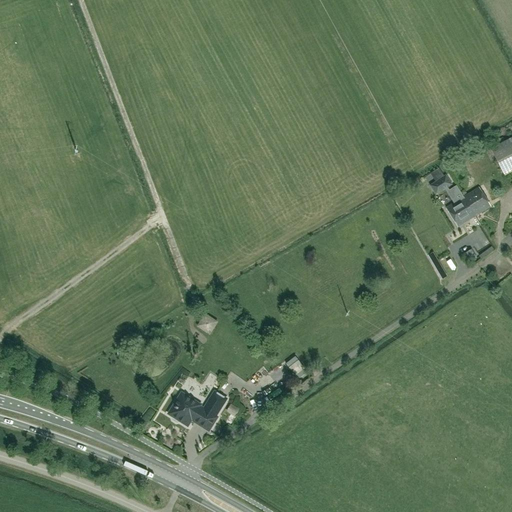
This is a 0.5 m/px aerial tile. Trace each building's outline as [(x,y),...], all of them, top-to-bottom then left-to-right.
[(511,137),(490,149),(503,176),(511,171),(511,137)] [(429,178),(431,183),(443,176),(440,171),(429,178)] [(445,177),(431,186),(436,194),(450,184),(445,177)] [(468,208),(474,216),(490,207),(478,188),(463,197),(469,207),(468,208)] [(469,207),(463,197),(445,208),(457,227),(474,216),(468,208),(469,207)] [(471,249),(464,254),(469,262),(476,258),(471,249)] [(203,311),(194,324),(206,332),(215,319),(203,311)] [(201,381),(205,386),(216,379),(212,373),(201,381)] [(168,414),(170,416),(172,417),(173,420),(176,422),(179,421),(187,426),(191,419),(195,421),(195,423),(208,431),(217,417),(215,416),(226,399),(214,391),(203,409),(199,407),(200,405),(181,393),(176,401),(168,414)]
